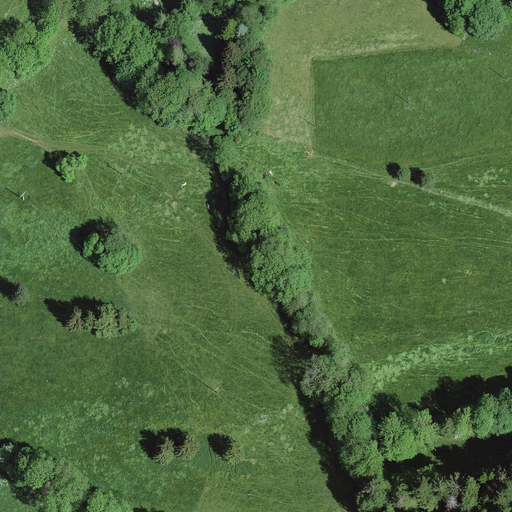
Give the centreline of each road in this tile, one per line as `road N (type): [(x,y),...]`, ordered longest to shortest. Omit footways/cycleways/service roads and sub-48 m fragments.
road 1 (track): [(336,0),(308,61),(309,152),(511,216)]
road 2 (track): [(308,61),(456,46),(511,54)]
